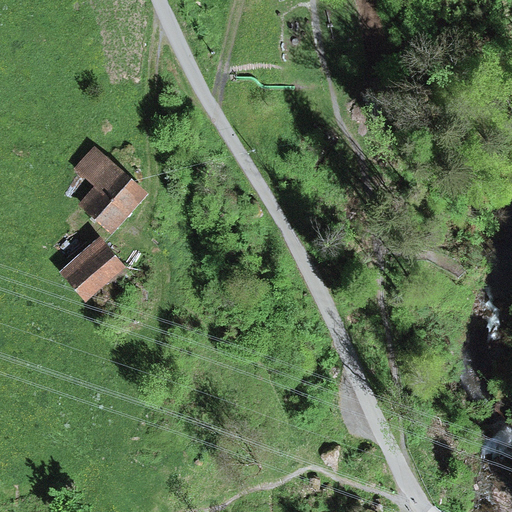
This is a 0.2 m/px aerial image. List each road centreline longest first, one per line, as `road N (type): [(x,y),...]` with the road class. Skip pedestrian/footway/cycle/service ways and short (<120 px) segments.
road 1 (residential): [(418,511),(313,275),(159,0)]
road 2 (track): [(151,213),(162,7)]
